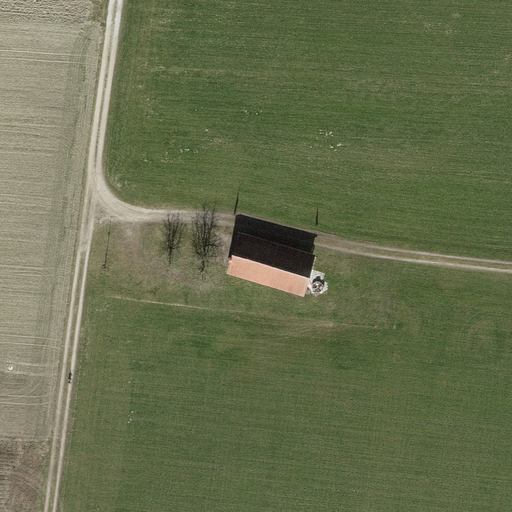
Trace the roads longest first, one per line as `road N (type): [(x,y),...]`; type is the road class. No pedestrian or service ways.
road 1 (track): [(51,511),(95,179)]
road 2 (track): [(511,263),(213,218)]
road 3 (track): [(95,179),(119,0)]
road 4 (track): [(95,179),(107,196),(136,211),(213,218)]
